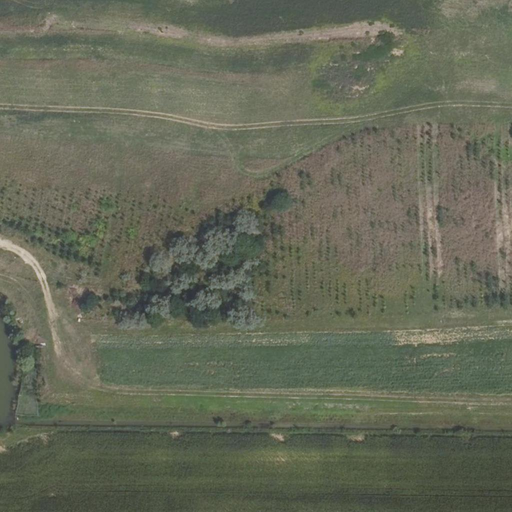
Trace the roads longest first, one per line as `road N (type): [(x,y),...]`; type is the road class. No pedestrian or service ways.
road 1 (track): [(0,243),(43,277),(71,373),(95,386),(511,399)]
road 2 (track): [(511,103),(445,102),(339,122),(236,127),(0,105)]
